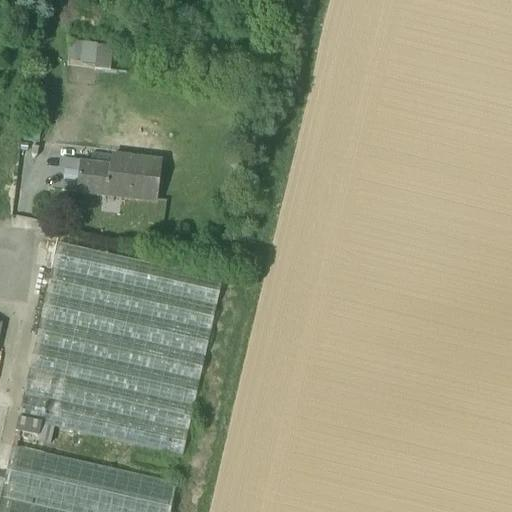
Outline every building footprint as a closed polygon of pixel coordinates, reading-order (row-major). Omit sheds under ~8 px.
[(115,47),(88,45),(86,65),(113,67),(115,47)] [(109,168),(79,165),(76,192),(121,198),(121,196),(157,200),(161,164),(111,157),(109,168)] [(222,282),(57,245),(18,421),(27,423),(51,428),(182,458),(222,282)] [(0,495),(11,449),(0,446),(0,495)] [(168,511),(174,487),(11,449),(0,495),(0,511),(168,511)]
